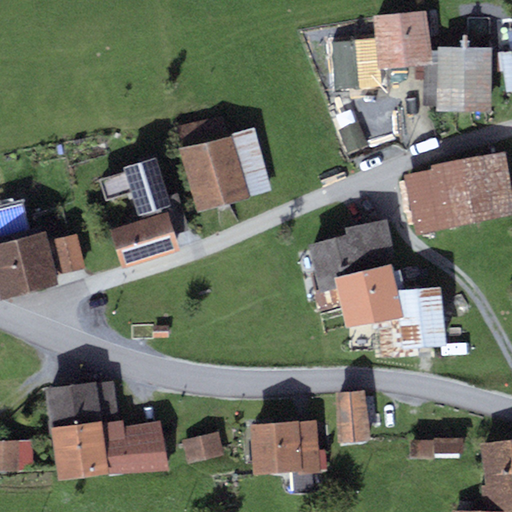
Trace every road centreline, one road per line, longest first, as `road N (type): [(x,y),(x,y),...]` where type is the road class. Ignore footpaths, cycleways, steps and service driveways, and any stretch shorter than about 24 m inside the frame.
road 1 (residential): [(511,130),(428,149),(197,252),(81,289),(47,312),(39,329)]
road 2 (tertiary): [(511,411),(402,384),(175,377),(39,329)]
road 3 (track): [(378,173),(405,234),(460,277),(511,357)]
